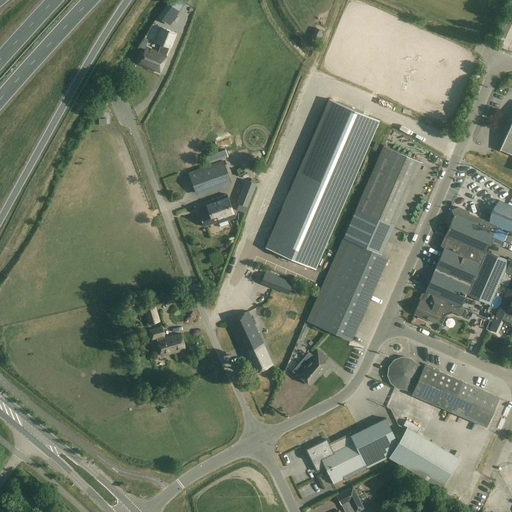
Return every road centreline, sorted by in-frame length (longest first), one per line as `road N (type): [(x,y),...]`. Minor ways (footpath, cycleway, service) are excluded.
road 1 (residential): [(260,439),(124,105)]
road 2 (unclassified): [(386,323),(496,56)]
road 3 (trunk): [(0,221),(128,0)]
road 4 (unclassified): [(260,439),(344,398),(386,323)]
road 5 (secondary): [(134,511),(0,397)]
road 6 (secondary): [(0,414),(111,511)]
road 7 (trunk): [(0,101),(93,0)]
road 8 (unclassified): [(386,323),(511,377)]
road 9 (unclassified): [(149,511),(180,483),(260,439)]
